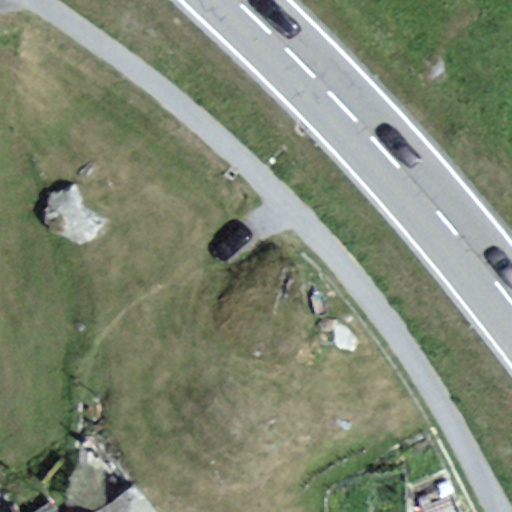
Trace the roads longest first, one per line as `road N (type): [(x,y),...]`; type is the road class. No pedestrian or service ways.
road 1 (residential): [(501,511),(438,390),(331,251),(176,96),(36,0)]
road 2 (primary): [(231,0),(385,157),(511,311)]
